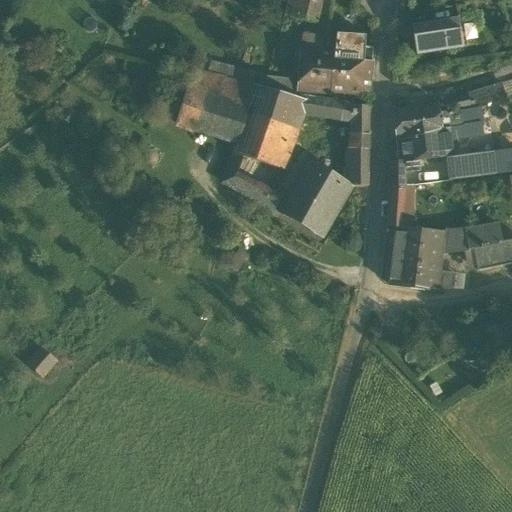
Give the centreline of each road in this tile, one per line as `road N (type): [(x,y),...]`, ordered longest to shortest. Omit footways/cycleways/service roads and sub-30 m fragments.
road 1 (residential): [(389,0),(373,271),(356,331)]
road 2 (track): [(356,331),(305,511)]
